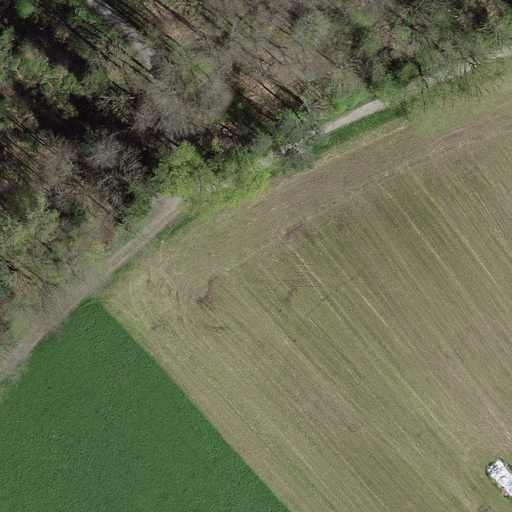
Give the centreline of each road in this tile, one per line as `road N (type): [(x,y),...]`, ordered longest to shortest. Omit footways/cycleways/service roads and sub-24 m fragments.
road 1 (track): [(511,49),(386,98),(188,198)]
road 2 (track): [(188,198),(0,375)]
road 3 (track): [(188,198),(154,61),(98,0)]
